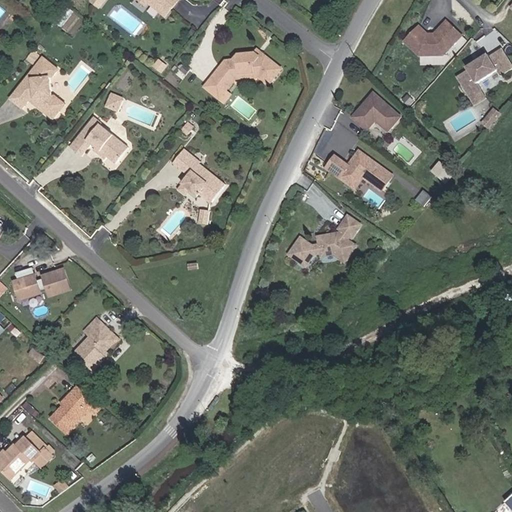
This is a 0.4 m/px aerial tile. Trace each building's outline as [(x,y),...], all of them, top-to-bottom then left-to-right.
[(172,9),(179,0),(143,0),(148,4),(149,3),(165,16),(170,8),(172,9)] [(427,36),(419,28),(405,43),(420,57),(444,56),(461,36),(447,22),(434,36),(427,36)] [(467,68),(469,71),(458,78),(470,98),(482,90),(478,84),(498,71),(502,77),(511,70),(511,64),(503,50),(490,57),(489,55),(480,60),(481,62),(477,65),(476,63),(467,68)] [(34,64),(39,56),(34,52),(28,60),(34,64)] [(270,85),(282,69),(262,54),(260,57),(255,53),(239,55),(235,60),(226,61),(211,79),(226,91),(236,79),(260,77),(270,85)] [(23,109),(30,100),(32,97),(41,104),(39,107),(54,120),(60,112),(54,108),(60,100),(52,93),(50,78),(52,75),(53,77),(57,72),(57,68),(46,59),(42,60),(11,99),(23,109)] [(162,73),(167,67),(159,60),(154,67),(162,73)] [(186,75),(191,70),(185,66),(181,71),(186,75)] [(221,89),(215,96),(225,104),(231,97),(221,89)] [(482,90),(470,98),(475,106),(487,99),(482,90)] [(402,117),(374,93),(369,99),(371,101),(366,106),(363,107),(353,118),(363,127),(367,122),(375,122),(376,121),(389,132),(402,117)] [(119,109),(122,101),(112,96),(108,107),(114,110),(115,107),(119,109)] [(41,104),(32,97),(30,100),(39,107),(41,104)] [(60,112),(66,105),(60,100),(54,108),(60,112)] [(502,115),(496,110),(485,124),(491,128),(502,115)] [(83,157),(92,144),(96,148),(101,152),(99,154),(106,160),(108,157),(117,164),(130,148),(101,125),(102,124),(95,118),(71,147),(83,157)] [(367,131),(375,122),(367,122),(363,127),(367,131)] [(188,135),(193,130),(187,125),(182,130),(188,135)] [(211,204),(227,185),(200,163),(201,162),(185,149),(173,164),(189,176),(178,190),(186,196),(191,190),(199,197),(200,195),(211,204)] [(393,177),(359,153),(352,162),(353,166),(350,169),(349,167),(335,158),(327,169),(350,186),(354,180),(363,179),(382,192),(393,177)] [(441,163),(434,171),(441,176),(447,168),(441,163)] [(447,168),(441,176),(449,182),(455,175),(447,168)] [(355,190),(363,179),(354,180),(350,186),(355,190)] [(418,203),(426,208),(433,198),(426,192),(418,203)] [(209,220),(210,211),(201,210),(199,224),(204,225),(205,219),(209,220)] [(341,230),(349,218),(348,217),(339,229),(341,230)] [(356,247),(347,240),(350,236),(352,238),(361,226),(349,218),(341,230),(342,231),(340,234),(338,234),(322,237),(319,241),(320,246),(313,247),(301,238),(290,254),(303,263),(308,263),(314,254),(321,253),(324,252),(324,256),(334,254),(342,260),(347,259),(356,247)] [(15,282),(21,300),(42,293),(41,290),(48,288),(51,297),(71,290),(64,269),(44,276),(45,279),(38,281),(33,268),(17,274),(19,281),(15,282)] [(93,371),(106,358),(103,355),(106,352),(111,346),(111,335),(102,326),(104,324),(98,319),(85,332),(91,337),(75,354),(93,371)] [(121,341),(104,324),(102,326),(111,335),(111,346),(121,341)] [(21,333),(13,326),(10,330),(17,337),(21,333)] [(40,363),(45,356),(34,348),(29,355),(40,363)] [(67,434),(89,410),(95,403),(78,387),(71,395),(73,397),(63,407),(51,420),(67,434)] [(63,407),(73,397),(71,395),(61,405),(63,407)] [(95,415),(101,409),(95,403),(89,410),(95,415)] [(40,441),(31,433),(26,438),(34,447),(40,441)] [(52,454),(55,451),(49,445),(47,448),(40,441),(34,447),(26,438),(18,446),(17,444),(8,453),(0,460),(0,467),(12,479),(32,459),(41,468),(53,456),(52,454)] [(62,470),(67,466),(57,455),(53,459),(62,470)]
